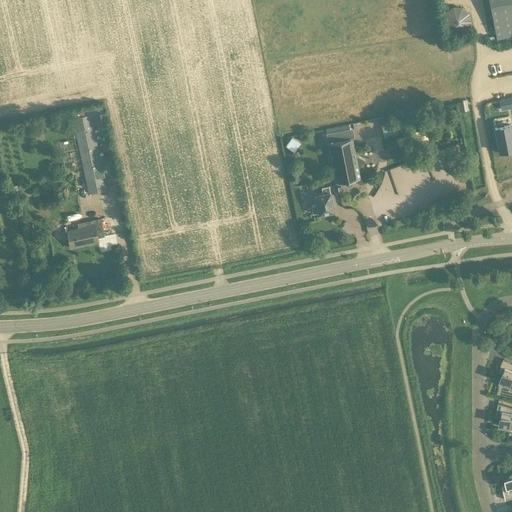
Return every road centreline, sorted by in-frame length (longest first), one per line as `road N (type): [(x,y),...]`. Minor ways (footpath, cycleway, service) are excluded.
road 1 (secondary): [(0,327),(95,318),(442,247)]
road 2 (track): [(0,328),(26,451),(21,511)]
road 3 (residential): [(511,302),(488,310),(475,341),(478,451)]
